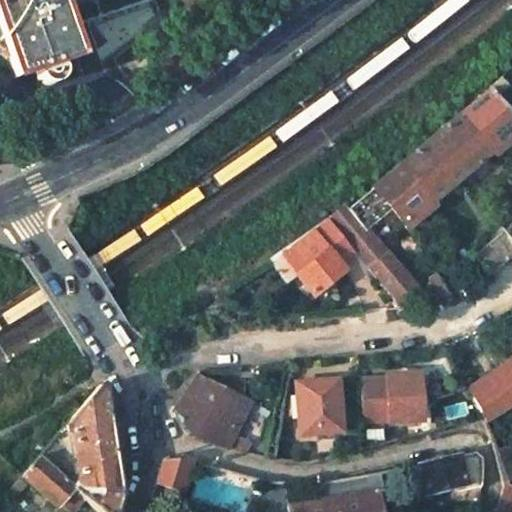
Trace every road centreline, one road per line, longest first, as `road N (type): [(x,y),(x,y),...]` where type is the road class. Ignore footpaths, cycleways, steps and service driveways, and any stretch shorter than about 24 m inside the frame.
road 1 (residential): [(511,279),(477,305),(403,331),(218,347),(132,383)]
road 2 (tertiary): [(338,0),(173,122),(17,196)]
road 3 (residential): [(143,437),(262,468),(306,470),(467,433)]
road 4 (tertiary): [(132,383),(17,196)]
